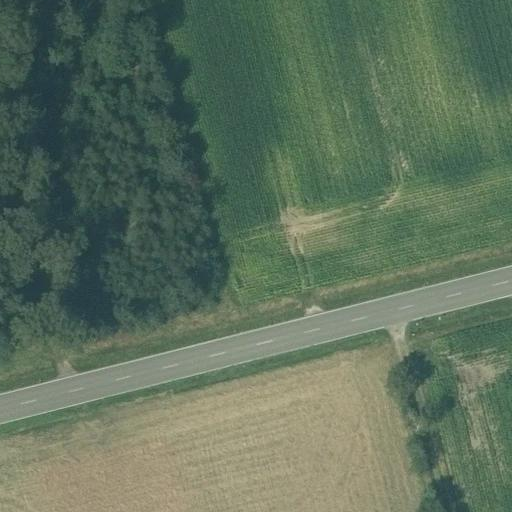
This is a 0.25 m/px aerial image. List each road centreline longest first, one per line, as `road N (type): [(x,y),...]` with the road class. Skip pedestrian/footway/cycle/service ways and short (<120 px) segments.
road 1 (primary): [(0,407),(511,277)]
road 2 (track): [(389,308),(441,511)]
